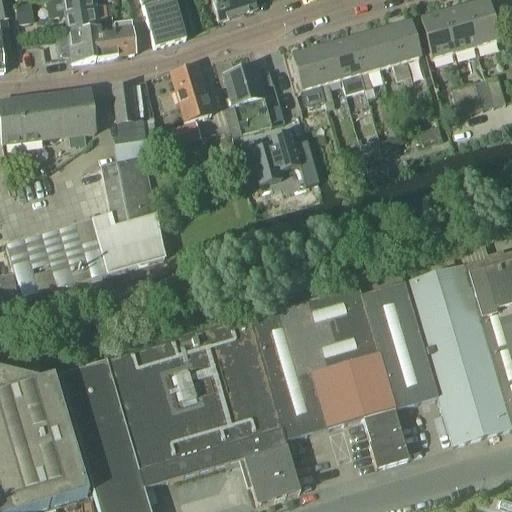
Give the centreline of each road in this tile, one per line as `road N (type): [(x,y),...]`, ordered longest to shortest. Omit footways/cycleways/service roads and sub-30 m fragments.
road 1 (residential): [(0,88),(193,56),(352,0)]
road 2 (unclassified): [(360,511),(511,468)]
